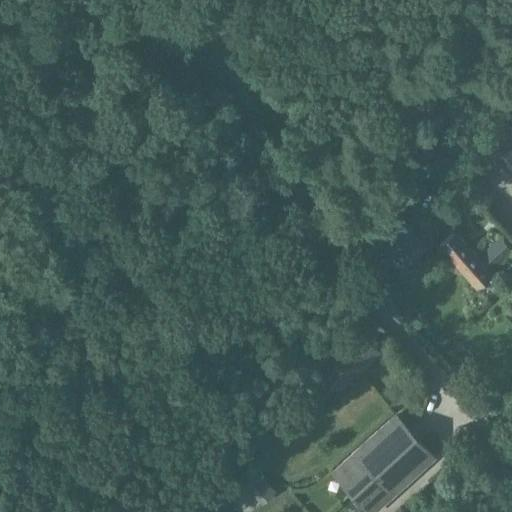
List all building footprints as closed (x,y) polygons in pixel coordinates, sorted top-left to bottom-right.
[(511,129),(500,116),(476,138),(507,171),(511,166),(511,129)] [(401,185),(412,201),(427,190),(415,172),(399,183),(401,185)] [(385,247),(398,265),(405,260),(410,267),(423,258),(417,250),(423,246),(397,213),(372,232),(374,234),(368,238),(379,252),(385,247)] [(438,245),(476,287),(492,273),(454,231),(438,245)] [(489,246),(479,255),(491,269),(511,250),(499,237),(493,242),(489,246)] [(361,331),(320,368),(319,367),(318,368),(338,389),(339,388),(338,388),(349,378),(359,369),(379,351),(361,331)] [(431,454),(413,434),(407,428),(395,415),(333,471),(351,491),(369,511),(431,454)] [(235,448),(222,460),(243,481),(262,501),(274,489),(235,448)] [(171,511),(189,511),(230,472),(221,463),(171,511)]
